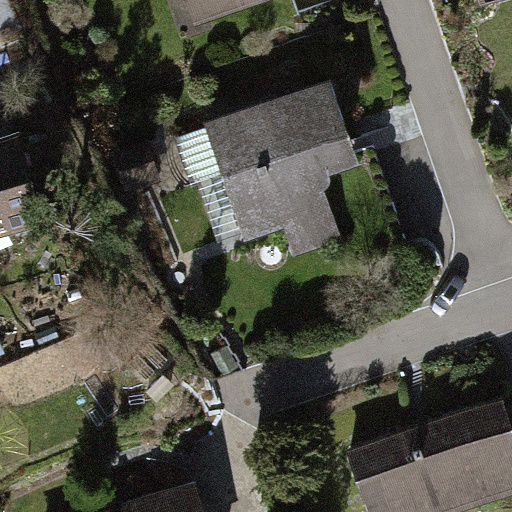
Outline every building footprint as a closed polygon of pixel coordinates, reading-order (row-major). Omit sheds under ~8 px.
[(174,0),(190,43),(308,0),(174,0)] [(511,0),(471,0),(476,16),(511,6),(511,0)] [(331,95),(205,130),(235,236),(274,225),(287,272),(342,256),(324,192),(356,183),(331,95)] [(18,159),(0,162),(0,240),(34,233),(18,159)] [(511,457),(497,409),(340,455),(357,511),(482,511),(511,503),(511,457)] [(195,511),(189,494),(132,511),(195,511)]
